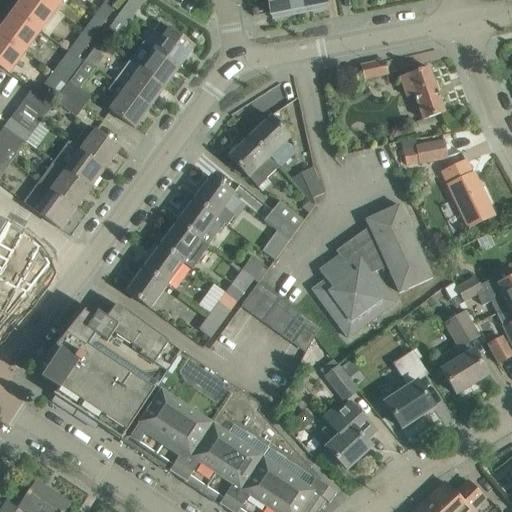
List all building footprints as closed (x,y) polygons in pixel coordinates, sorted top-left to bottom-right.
[(40,0),(22,0),(14,13),(39,32),(54,10),(40,0)] [(40,0),(54,10),(62,0),(40,0)] [(129,0),(125,7),(114,21),(121,27),(124,28),(144,0),(129,0)] [(267,0),(270,16),(298,11),(295,0),(267,0)] [(295,0),(298,11),(326,5),(324,0),(295,0)] [(114,8),(105,1),(98,11),(108,18),(114,8)] [(92,38),(108,18),(98,11),(83,32),(92,38)] [(39,32),(14,13),(0,31),(0,35),(24,52),(39,32)] [(99,41),(107,47),(121,27),(114,21),(99,41)] [(159,23),(153,32),(162,39),(157,46),(153,50),(178,69),(193,48),(168,30),(159,23)] [(67,52),(77,58),(92,38),(83,32),(82,31),(78,37),(67,52)] [(0,68),(8,74),(24,52),(0,35),(0,68)] [(84,61),(92,67),(107,47),(99,41),(84,61)] [(139,70),(164,89),(178,69),(153,50),(139,70)] [(69,82),(83,62),(77,59),(77,58),(67,52),(52,73),(67,84),(69,82)] [(388,75),(385,61),(359,67),(362,80),(388,75)] [(113,83),(149,109),(164,89),(139,70),(129,62),(113,83)] [(423,121),(425,121),(443,114),(428,69),(399,78),(406,98),(414,95),(423,121)] [(52,73),(43,86),(53,93),(54,91),(60,95),(62,91),(67,84),(52,73)] [(67,84),(62,91),(83,107),(89,97),(77,88),(69,82),(67,84)] [(109,111),(118,117),(134,129),(149,109),(113,83),(107,91),(118,99),(109,111)] [(52,107),(47,103),(31,91),(24,101),(45,116),(52,107)] [(60,95),(55,101),(75,116),(83,107),(62,91),(60,95)] [(45,116),(24,101),(17,110),(38,126),(45,116)] [(38,126),(17,110),(10,120),(30,135),(38,126)] [(290,139),(283,132),(269,118),(248,137),(269,159),(290,139)] [(30,135),(10,120),(2,129),(23,145),(30,135)] [(87,126),(72,146),(79,152),(104,170),(119,150),(103,138),(94,131),(87,126)] [(23,145),(2,129),(0,132),(0,142),(16,154),(23,145)] [(269,159),(248,137),(227,157),(248,179),(257,188),(278,169),(269,159)] [(16,154),(0,142),(0,157),(9,164),(16,154)] [(53,163),(89,190),(104,170),(79,152),(68,143),(53,163)] [(442,143),(415,148),(395,152),(399,168),(418,163),(445,158),(442,143)] [(9,164),(0,157),(0,172),(2,174),(9,164)] [(38,183),(75,210),(89,190),(53,163),(38,183)] [(465,163),(451,169),(457,182),(447,187),(467,229),(493,216),(473,175),(471,175),(465,163)] [(323,194),(312,169),(300,174),(311,200),(323,194)] [(216,219),(224,224),(226,226),(233,217),(223,209),(233,195),(209,178),(192,201),(216,219)] [(23,204),(60,231),(75,210),(38,183),(23,204)] [(200,241),(208,246),(224,224),(216,219),(192,201),(175,224),(200,241)] [(295,232),(303,221),(279,202),(271,212),(295,232)] [(395,304),(373,273),(385,267),(398,295),(431,279),(398,206),(365,221),(369,229),(335,252),(337,254),(316,268),(325,281),(311,291),(347,339),(395,304)] [(295,232),(271,212),(263,222),(280,235),(274,244),(281,250),(295,232)] [(0,325),(49,264),(39,247),(7,222),(0,234),(0,325)] [(175,224),(159,246),(183,264),(191,269),(208,246),(200,241),(175,224)] [(183,264),(159,246),(142,269),(166,287),(183,264)] [(253,280),(263,267),(263,266),(251,257),(241,271),(253,280)] [(142,269),(125,292),(149,310),(166,287),(142,269)] [(253,280),(241,271),(224,294),(236,303),(253,280)] [(482,307),(490,303),(491,303),(496,315),(507,310),(511,307),(511,278),(497,285),(494,279),(478,286),(475,279),(455,288),(459,296),(462,303),(476,295),(482,307)] [(459,296),(455,288),(453,283),(432,295),(438,304),(448,302),(459,296)] [(319,329),(258,284),(240,307),(261,323),(262,322),(281,337),(305,354),(314,337),(319,329)] [(236,303),(224,294),(207,317),(220,326),(236,303)] [(57,389),(52,396),(114,436),(121,425),(122,425),(122,426),(127,430),(179,352),(116,308),(104,322),(96,316),(92,321),(83,314),(40,366),(48,371),(43,380),(57,389)] [(457,347),(434,361),(441,372),(445,378),(455,395),(487,376),(467,344),(477,338),(463,314),(444,326),(457,347)] [(207,317),(197,330),(210,339),(220,326),(207,317)] [(498,365),(511,356),(502,340),(488,348),(498,365)] [(227,511),(318,511),(325,502),(329,505),(335,495),(318,484),(320,481),(257,413),(261,406),(179,352),(127,430),(122,426),(122,425),(121,425),(114,436),(227,511)] [(384,404),(390,413),(401,429),(433,408),(414,379),(425,371),(412,352),(392,365),(407,389),(384,404)] [(323,378),(343,404),(359,391),(338,365),(323,378)] [(349,404),(339,414),(333,407),(321,418),(327,424),(338,437),(325,449),(346,471),(371,448),(365,442),(375,432),(349,404)] [(65,511),(69,506),(34,483),(19,506),(8,499),(0,511),(65,511)] [(468,483),(455,495),(471,511),(473,511),(485,500),(468,483)] [(444,484),(414,511),(471,511),(455,495),(444,484)]
